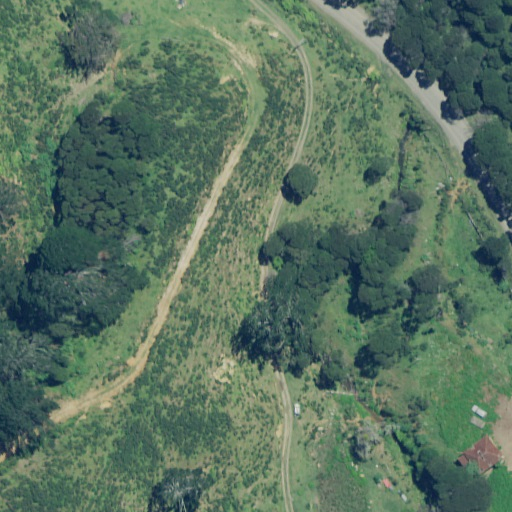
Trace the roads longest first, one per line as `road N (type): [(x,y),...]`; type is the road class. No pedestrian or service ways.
road 1 (track): [(155,0),(238,44),(257,75),(262,106),(147,359),(127,384),(0,447)]
road 2 (track): [(253,0),(294,57),(301,91),(261,229),(276,364),(273,511)]
road 3 (tertiary): [(333,0),(430,99),(511,221)]
